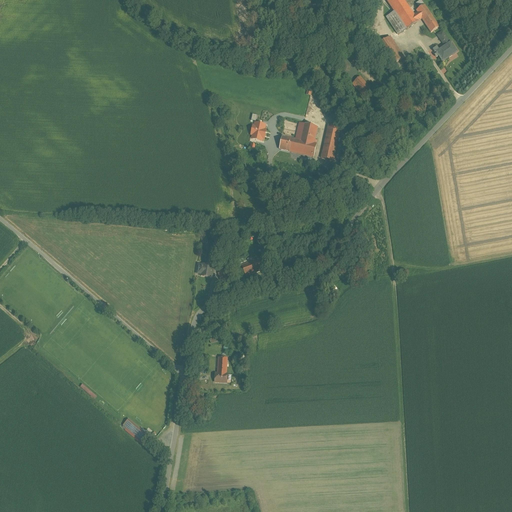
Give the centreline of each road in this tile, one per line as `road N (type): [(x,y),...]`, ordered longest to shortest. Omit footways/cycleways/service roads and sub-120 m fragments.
road 1 (unclassified): [(184,373),(201,313),(326,254),(511,51)]
road 2 (unclassified): [(0,218),(184,373)]
road 3 (unknown): [(461,103),(429,46),(453,25),(471,38),(498,30)]
road 4 (unclassified): [(184,373),(162,511)]
